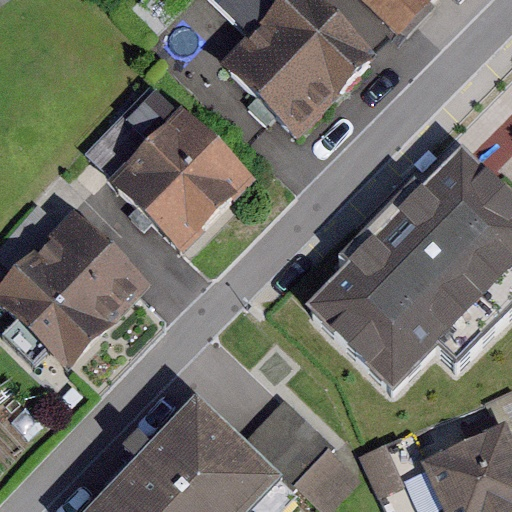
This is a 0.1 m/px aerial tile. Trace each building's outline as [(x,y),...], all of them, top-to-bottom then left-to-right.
[(386,61),(318,0),(211,0),(250,34),(213,69),(304,143),(386,61)] [(359,0),(395,36),(431,2),(428,0),(359,0)] [(158,83),(106,127),(123,147),(175,104),(158,83)] [(261,180),(189,107),(115,179),(187,252),(261,180)] [(511,192),(462,143),(302,304),(392,393),(441,344),(457,360),(511,305),(511,192)] [(152,289),(73,207),(0,276),(0,308),(72,374),(152,289)] [(511,511),(511,392),(509,387),(463,409),(479,442),(423,469),(404,428),(354,452),(382,511),(511,511)] [(307,511),(315,504),(216,415),(125,511),(307,511)]
